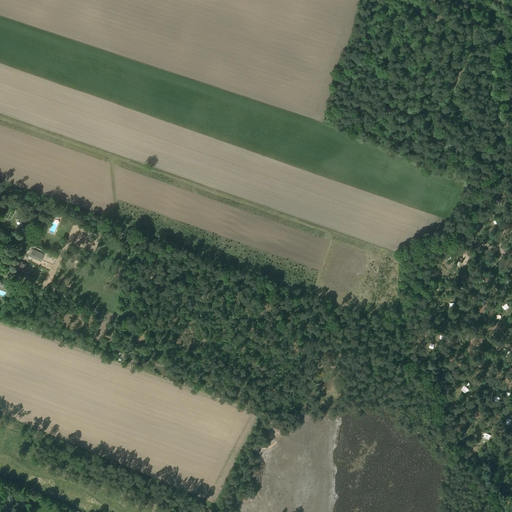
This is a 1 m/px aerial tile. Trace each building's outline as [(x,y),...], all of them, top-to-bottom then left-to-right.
[(17,224),(15,228),(26,234),(31,225),(25,222),(25,221),(27,218),(18,214),(16,218),(21,220),(19,225),(17,224)] [(52,222),(48,232),(54,234),(58,224),(52,222)] [(42,259),(44,254),(33,249),(31,254),(42,259)] [(24,263),(19,261),(16,268),(21,270),(22,269),(26,271),(28,267),(24,265),(24,263)] [(465,384),(461,389),(466,392),(469,388),(465,384)] [(6,494),(7,502),(8,507),(14,506),(12,493),(6,494)]
